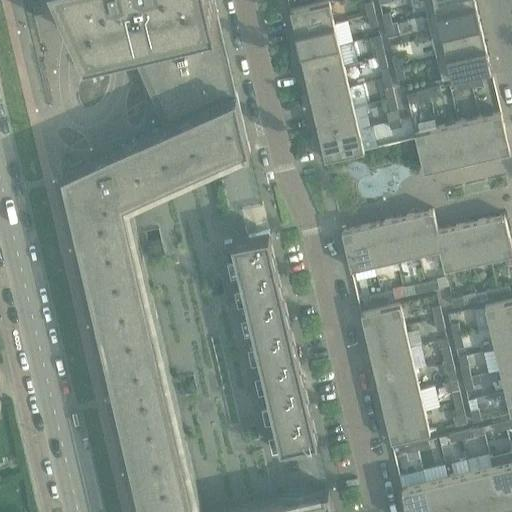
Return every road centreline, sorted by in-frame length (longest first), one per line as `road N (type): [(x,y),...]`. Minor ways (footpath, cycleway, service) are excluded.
road 1 (residential): [(374,511),(310,233),(283,166),(243,0)]
road 2 (tertiary): [(0,179),(77,511)]
